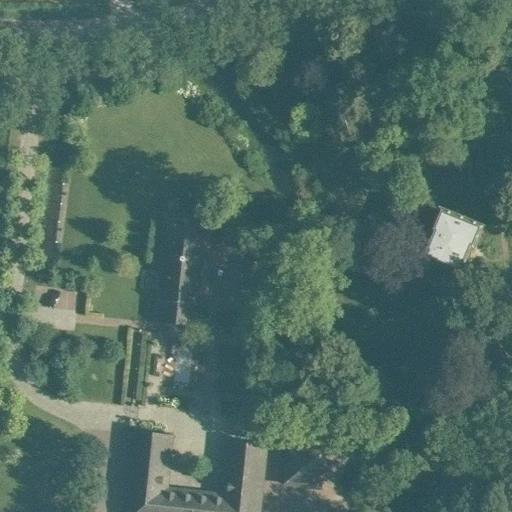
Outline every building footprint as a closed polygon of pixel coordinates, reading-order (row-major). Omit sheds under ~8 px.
[(441,210),(431,233),(433,233),(422,258),(434,262),(433,264),(461,276),(472,250),(474,250),(483,228),(441,210)] [(161,302),(163,302),(161,321),(193,324),(195,305),(198,306),(206,222),(169,218),(161,302)] [(245,260),(242,289),(261,291),(264,262),(245,260)] [(479,323),(452,346),(481,379),(507,356),(479,323)] [(174,435),(133,430),(124,511),(261,511),(268,445),(227,440),(222,491),(169,486),(174,435)] [(286,449),(283,484),(320,488),(323,453),(286,449)]
